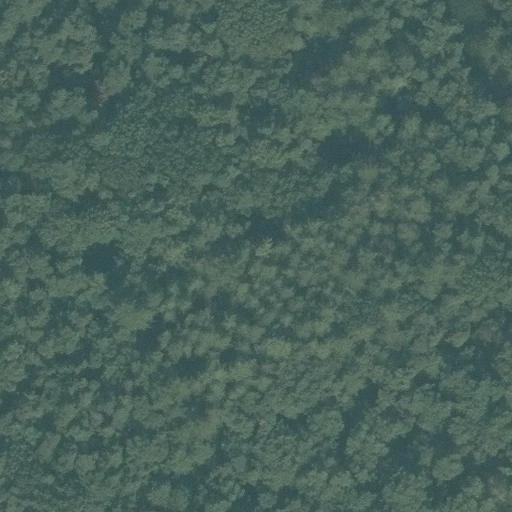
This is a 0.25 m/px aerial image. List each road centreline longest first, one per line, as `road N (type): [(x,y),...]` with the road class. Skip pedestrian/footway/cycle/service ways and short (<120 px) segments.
road 1 (track): [(200,511),(34,177),(0,74)]
road 2 (track): [(0,187),(34,177),(268,43),(367,0)]
